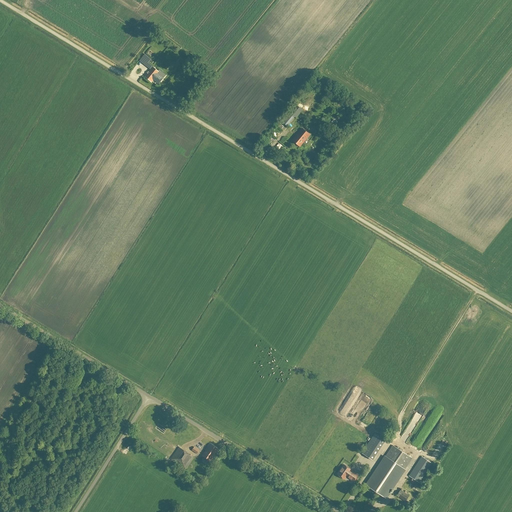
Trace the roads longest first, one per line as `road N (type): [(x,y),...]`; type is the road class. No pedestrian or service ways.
road 1 (unclassified): [(511,312),(0,1)]
road 2 (unclassified): [(338,511),(148,396)]
road 3 (track): [(398,442),(399,416),(477,290)]
road 4 (unclassified): [(148,396),(0,306)]
road 5 (unclassified): [(76,511),(148,396)]
